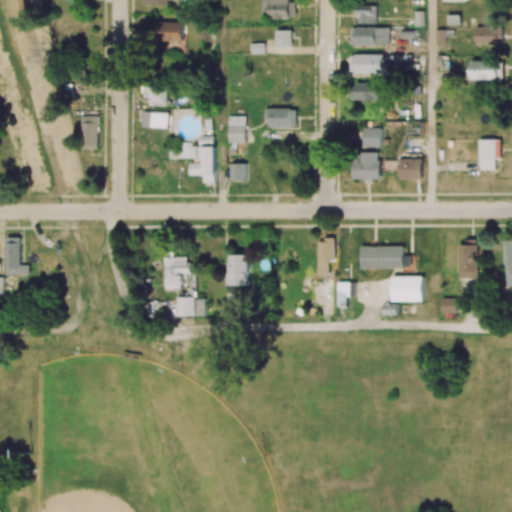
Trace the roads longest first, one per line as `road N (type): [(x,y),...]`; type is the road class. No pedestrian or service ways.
road 1 (residential): [(511,210),(0,212)]
road 2 (residential): [(116,212),(119,0)]
road 3 (residential): [(327,211),(327,0)]
